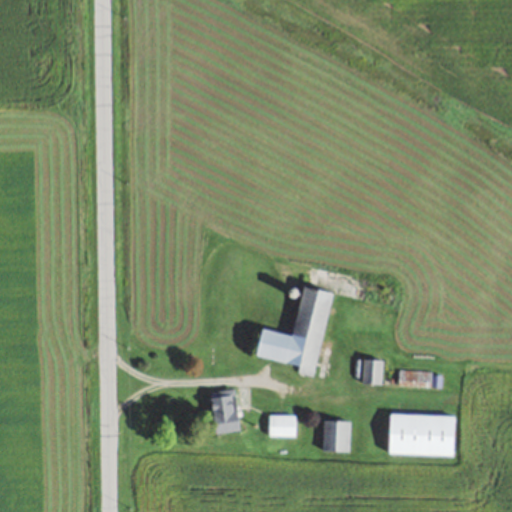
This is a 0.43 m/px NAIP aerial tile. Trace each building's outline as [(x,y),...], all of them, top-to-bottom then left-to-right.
[(259,356),(299,363),(297,372),(317,376),(333,291),(304,286),(295,334),(264,328),(259,356)] [(382,359),(362,359),(362,383),(382,383),(382,359)] [(240,430),(235,388),(210,391),(215,432),(240,430)] [(295,414),(268,414),(268,436),(295,436),(295,414)] [(389,453),(454,454),(455,415),(389,414),(389,453)] [(322,451),(349,451),(349,420),(322,420),(322,451)]
